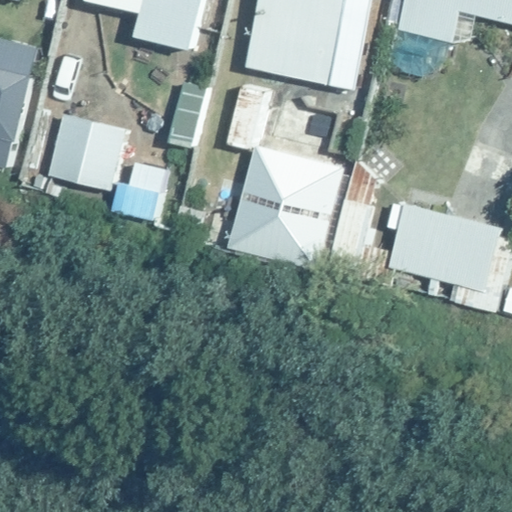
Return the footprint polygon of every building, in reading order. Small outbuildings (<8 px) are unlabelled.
[(90,0),(91,0),(144,13),(138,39),(201,54),(213,0),(90,0)] [(261,0),(248,67),(358,90),(376,0),(261,0)] [(511,0),(394,0),(389,25),(475,44),(482,15),(511,22),(511,0)] [(39,49),(0,38),(0,166),(6,168),(39,49)] [(267,86),(242,81),(229,142),(254,147),(267,86)] [(210,88),(185,82),(172,139),(197,144),(210,88)] [(125,130),(35,106),(19,166),(108,190),(125,130)] [(346,166),(258,142),(230,242),(318,267),(346,166)] [(135,187),(121,183),(114,208),(154,219),(167,169),(141,162),(135,187)] [(405,204),(360,162),(329,277),(393,293),(399,270),(457,285),(453,300),(497,312),(511,255),(511,240),(499,237),(501,229),(405,204)] [(511,282),(510,282),(503,314),(511,315),(511,282)]
